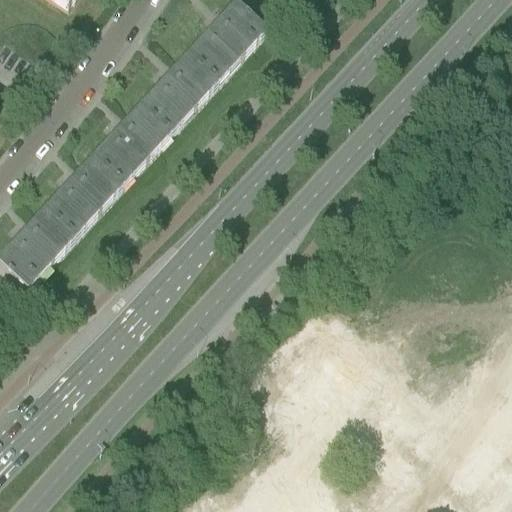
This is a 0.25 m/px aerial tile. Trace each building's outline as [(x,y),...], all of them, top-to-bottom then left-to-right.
[(41,0),(66,17),(78,0),(41,0)] [(212,36),(186,65),(217,94),(264,42),(233,13),(227,20),(212,36)] [(160,93),(138,117),(169,146),(217,94),(186,65),(175,77),(160,93)] [(124,132),(90,169),(121,197),(169,146),(138,117),(124,132)] [(511,158),(469,205),(511,244),(511,158)] [(76,183),(42,220),(73,249),(121,197),(90,169),(76,183)] [(73,249),(42,220),(29,235),(0,266),(0,277),(26,301),(73,249)] [(239,414),(147,511),(386,511),(432,463),(448,446),(467,425),(500,456),(511,443),(511,365),(472,328),(477,322),(395,246),(344,301),(350,307),(257,408),(246,419),(239,414)] [(448,446),(432,463),(436,466),(466,494),(481,477),(448,446)] [(436,466),(421,482),(451,510),(466,494),(436,466)] [(421,482),(407,498),(421,511),(448,511),(451,510),(421,482)] [(421,511),(407,498),(393,511),(421,511)]
